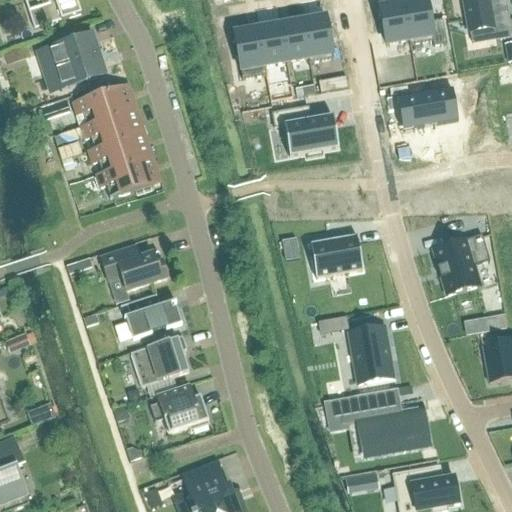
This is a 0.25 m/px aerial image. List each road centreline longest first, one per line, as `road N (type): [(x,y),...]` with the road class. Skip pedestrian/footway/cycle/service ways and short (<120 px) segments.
road 1 (residential): [(116,0),(146,57),(243,421),(278,511)]
road 2 (residential): [(468,424),(416,305),(384,188)]
road 3 (residential): [(384,188),(351,0)]
road 4 (residential): [(511,162),(384,188)]
